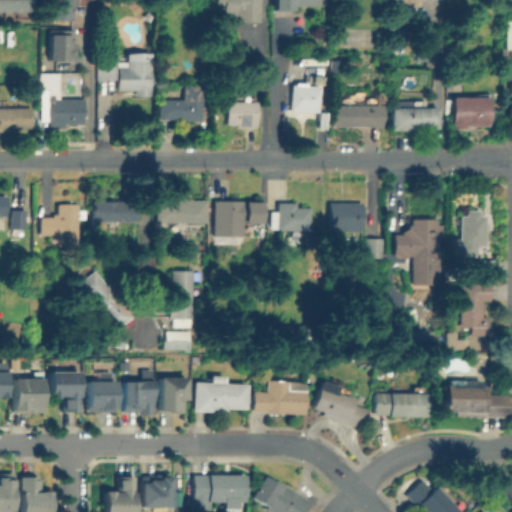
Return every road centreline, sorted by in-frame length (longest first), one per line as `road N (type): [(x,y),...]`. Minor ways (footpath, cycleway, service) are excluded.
road 1 (residential): [(0,160),(511,164)]
road 2 (residential): [(0,442),(285,441),(320,455),(376,511)]
road 3 (residential): [(356,491),(405,453),(438,445),(484,449),(511,438)]
